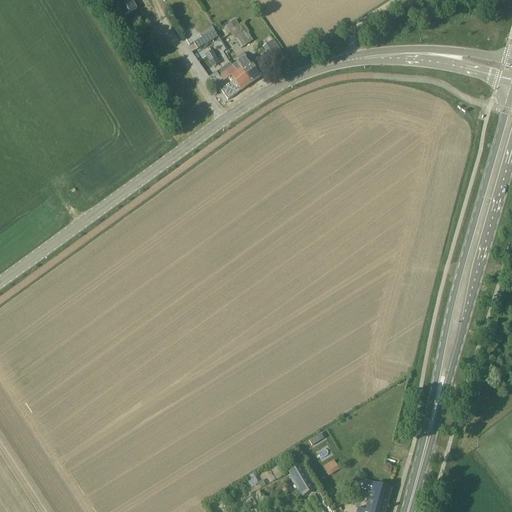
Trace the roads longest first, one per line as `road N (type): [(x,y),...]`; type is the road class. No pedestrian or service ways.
road 1 (unknown): [(0,283),(262,97),(353,59)]
road 2 (primary): [(511,94),(421,478)]
road 3 (primary): [(421,478),(511,171)]
road 4 (tertiary): [(511,74),(421,56),(353,59)]
road 5 (unknown): [(229,121),(155,0)]
